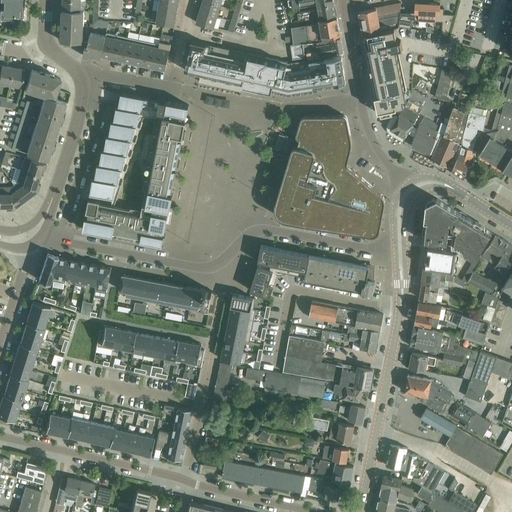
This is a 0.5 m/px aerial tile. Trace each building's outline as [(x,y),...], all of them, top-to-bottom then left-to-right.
[(0,0),(0,19),(21,20),(23,18),(23,0),(0,0)] [(80,0),(62,0),(62,10),(80,11),(80,0)] [(178,3),(161,0),(160,0),(158,11),(176,14),(178,3)] [(220,5),(203,0),(200,11),(217,16),(220,5)] [(243,0),(242,0),(237,0),(235,9),(240,11),(243,0)] [(287,0),(288,6),(296,5),(296,9),(317,5),(334,3),(333,0),(287,0)] [(400,12),(401,2),(375,7),(376,9),(359,12),(359,14),(358,14),(358,17),(359,19),(360,19),(361,23),(400,16),(400,12)] [(427,21),(428,2),(415,2),(415,7),(411,6),(411,13),(400,12),(400,16),(399,23),(398,26),(401,27),(411,29),(411,20),(427,21)] [(440,3),(428,2),(427,21),(442,22),(441,34),(447,35),(448,35),(454,14),(444,14),(444,8),(440,8),(440,3)] [(336,14),(334,3),(317,5),(318,10),(297,13),(298,21),(336,14)] [(240,11),(235,9),(231,20),(236,22),(240,11)] [(82,41),(83,11),(80,11),(62,10),(61,41),(64,41),(64,46),(85,47),(83,53),(101,57),(102,52),(106,36),(90,33),(89,41),(82,41)] [(98,12),(94,11),(93,25),(107,28),(109,21),(98,19),(98,12)] [(176,14),(158,11),(156,23),(174,26),(176,14)] [(217,16),(200,11),(196,22),(213,28),(217,16)] [(337,16),(318,19),(319,23),(291,27),(293,43),(340,37),(337,16)] [(399,16),(400,16),(361,23),(362,27),(361,27),(361,30),(362,33),(363,33),(363,35),(373,33),(381,32),(380,26),(399,22),(399,16)] [(394,29),(363,35),(376,95),(375,96),(378,111),(380,111),(381,115),(393,112),(392,108),(404,105),(410,96),(411,96),(409,88),(407,89),(398,48),(402,47),(401,40),(397,41),(394,29)] [(106,32),(106,34),(106,36),(102,52),(166,66),(167,64),(172,36),(161,34),(159,43),(106,32)] [(343,52),(340,37),(323,40),(323,44),(306,47),(308,57),(332,53),(332,54),(333,53),(343,52)] [(288,62),(191,41),(184,70),(195,72),(200,74),(200,73),(243,83),(243,85),(272,91),(272,89),(289,93),(304,91),(318,89),(318,86),(334,84),(346,82),(342,56),(306,62),(305,60),(287,63),(288,62)] [(511,65),(509,64),(506,77),(499,75),(497,80),(505,82),(492,129),(484,127),(483,130),(479,146),(482,148),(479,153),(511,173),(511,65)] [(13,67),(2,65),(0,71),(0,73),(0,83),(10,85),(13,67)] [(25,69),(13,67),(10,85),(21,87),(25,69)] [(28,79),(25,89),(45,96),(26,153),(38,157),(47,160),(50,152),(44,150),(45,146),(53,149),(55,143),(47,141),(48,137),(54,139),(59,123),(53,122),(54,118),(62,120),(64,115),(56,112),(57,108),(63,110),(65,103),(65,102),(54,98),(57,89),(60,78),(52,76),(51,82),(47,80),(49,72),(44,71),(41,79),(37,78),(39,72),(31,69),(28,79)] [(437,88),(435,96),(446,100),(453,71),(442,69),(437,88)] [(89,200),(83,229),(162,244),(169,210),(170,210),(173,194),(172,193),(189,105),(121,92),(118,107),(116,107),(114,121),(112,121),(109,136),(107,135),(104,150),(102,150),(99,164),(97,164),(95,179),(93,178),(89,196),(89,200)] [(422,107),(408,99),(401,111),(393,113),(387,123),(387,129),(390,134),(402,141),(407,133),(414,137),(417,129),(412,125),(422,107)] [(482,111),(481,114),(470,112),(459,151),(452,168),(451,170),(464,178),(469,164),(473,150),(477,129),(482,130),(486,114),(489,104),(490,101),(484,99),(483,102),(482,106),(483,107),(482,111)] [(26,100),(25,102),(21,101),(20,105),(25,107),(23,110),(19,109),(17,113),(22,115),(21,118),(16,117),(15,121),(19,123),(18,126),(14,125),(12,129),(17,131),(16,134),(11,133),(10,137),(14,139),(13,142),(8,141),(7,145),(12,147),(11,149),(17,150),(33,102),(26,100)] [(447,124),(441,122),(438,130),(430,153),(433,155),(431,159),(448,167),(448,166),(452,168),(459,151),(470,112),(469,112),(469,113),(465,111),(453,106),(447,124)] [(381,194),(349,166),(348,165),(348,164),(347,163),(348,162),(348,160),(351,147),(352,144),(352,141),(351,140),(350,131),(347,118),(347,117),(346,116),(345,115),(344,115),(343,115),(307,115),(306,115),(305,115),(303,115),(302,116),(301,117),(301,119),(296,133),(296,134),(296,136),(297,137),(298,138),(299,139),(297,145),(283,191),(282,191),(281,192),(280,192),(279,193),(279,195),(279,196),(279,197),(280,198),(281,199),(279,206),(279,208),(279,210),(279,212),(280,214),(281,215),(282,217),(283,218),(285,219),(287,220),(361,234),(371,236),(373,236),(375,235),(376,235),(378,233),(379,232),(380,230),(385,203),(385,201),(384,199),(384,197),(383,195),(381,194)] [(438,130),(420,124),(411,146),(430,154),(438,130)] [(10,152),(5,151),(1,164),(6,165),(8,158),(10,152)] [(46,164),(25,157),(21,170),(39,176),(41,168),(44,169),(46,164)] [(21,170),(17,183),(23,185),(34,188),(38,189),(39,184),(36,183),(39,176),(21,170)] [(34,188),(23,185),(17,183),(14,185),(17,190),(25,200),(37,190),(38,189),(34,188)] [(11,187),(0,186),(0,209),(13,209),(25,200),(14,185),(11,187)] [(458,212),(436,198),(426,204),(423,220),(425,221),(423,241),(447,244),(474,260),(477,260),(492,232),(458,212)] [(495,234),(487,247),(487,248),(486,248),(483,253),(484,254),(482,256),(491,262),(493,259),(505,240),(495,234)] [(511,249),(511,244),(505,240),(493,259),(491,262),(496,265),(494,268),(504,274),(511,262),(511,261),(511,253),(510,253),(511,249)] [(259,261),(307,270),(310,255),(282,249),(262,245),(259,258),(259,261)] [(457,251),(427,247),(423,269),(453,273),(457,251)] [(307,270),(305,279),(373,293),(375,281),(373,280),(374,278),(373,268),(369,268),(370,263),(311,252),(310,255),(307,270)] [(58,257),(47,253),(39,280),(49,283),(50,280),(58,257)] [(69,259),(58,257),(50,280),(64,283),(65,278),(69,259)] [(79,261),(69,259),(65,278),(75,280),(79,261)] [(479,263),(474,260),(462,279),(467,282),(473,272),(479,263)] [(89,263),(79,261),(75,280),(86,282),(89,263)] [(100,265),(89,263),(86,282),(96,284),(100,265)] [(111,267),(100,265),(96,284),(95,289),(107,291),(111,267)] [(270,296),(274,285),(269,284),(274,270),(259,265),(259,266),(252,286),(251,290),(261,293),(270,296)] [(453,273),(423,269),(422,283),(448,288),(449,280),(453,281),(463,286),(465,281),(454,276),(453,273)] [(511,271),(503,286),(511,290),(511,271)] [(491,293),(496,283),(473,272),(467,282),(486,291),(491,293)] [(126,291),(125,296),(212,313),(216,292),(122,274),(120,290),(126,291)] [(443,295),(444,287),(422,283),(419,301),(436,304),(437,294),(443,295)] [(486,291),(481,302),(495,307),(499,297),(491,293),(486,291)] [(251,309),(253,297),(233,293),(231,305),(251,309)] [(50,306),(32,300),(29,312),(47,318),(51,307),(50,307),(50,306)] [(384,314),(312,300),(309,316),(344,324),(342,333),(345,334),(378,340),(384,314)] [(499,300),(495,309),(491,322),(490,324),(501,327),(509,303),(499,300)] [(445,306),(418,301),(416,313),(446,319),(449,311),(445,306)] [(249,319),(251,309),(231,305),(232,305),(230,316),(249,319)] [(479,317),(479,318),(491,322),(495,309),(487,306),(483,318),(479,317)] [(166,311),(165,317),(181,320),(182,314),(166,311)] [(462,316),(449,311),(446,319),(445,320),(455,323),(467,328),(463,338),(483,344),(490,324),(491,322),(479,318),(478,319),(463,313),(462,316)] [(47,318),(29,312),(25,322),(26,322),(44,328),(47,318)] [(446,319),(416,313),(414,323),(440,328),(441,324),(447,325),(453,327),(455,323),(445,320),(446,319)] [(247,330),(249,319),(230,316),(228,326),(247,330)] [(45,328),(44,328),(26,322),(23,332),(41,338),(45,328)] [(104,330),(99,329),(96,346),(112,349),(113,346),(112,346),(116,327),(105,325),(104,330)] [(411,335),(439,340),(441,330),(413,325),(411,335)] [(245,341),(247,330),(228,326),(225,337),(245,341)] [(126,329),(116,327),(112,346),(113,346),(123,348),(126,329)] [(126,329),(123,348),(133,350),(137,332),(137,331),(126,329)] [(19,343),(27,346),(37,349),(38,349),(41,338),(23,332),(19,343)] [(144,353),(147,334),(137,332),(133,350),(133,351),(144,353)] [(154,355),(158,336),(147,334),(144,353),(154,355)] [(378,340),(345,334),(344,338),(361,342),(360,347),(376,351),(378,340)] [(320,340),(289,335),(283,371),(340,381),(340,383),(362,387),(370,388),(371,381),(373,370),(371,369),(371,368),(337,361),(336,364),(321,361),(325,341),(320,340)] [(455,343),(439,340),(411,335),(409,345),(446,352),(467,356),(478,358),(480,352),(455,343)] [(165,357),(169,338),(158,336),(154,355),(165,357)] [(243,351),(245,341),(225,337),(223,348),(243,351)] [(176,359),(180,340),(169,338),(165,357),(176,359)] [(186,361),(190,341),(180,339),(180,340),(176,359),(186,360),(186,361)] [(190,341),(186,361),(186,360),(185,363),(202,366),(205,349),(200,348),(201,343),(190,341)] [(16,353),(34,359),(37,349),(27,346),(19,343),(16,353)] [(241,363),(243,351),(223,348),(221,359),(241,363)] [(511,362),(481,351),(480,352),(478,358),(470,380),(465,395),(481,401),(491,372),(511,378),(511,362)] [(412,352),(409,367),(425,371),(426,363),(435,365),(436,357),(412,352)] [(467,356),(446,352),(444,361),(461,364),(462,363),(466,363),(467,356)] [(34,359),(16,353),(12,363),(31,369),(34,359)] [(469,359),(467,365),(473,367),(475,361),(469,359)] [(31,369),(12,363),(9,373),(10,373),(28,379),(31,369)] [(232,365),(220,363),(210,408),(222,410),(232,365)] [(325,380),(247,367),(246,377),(265,381),(264,387),(323,397),(325,380)] [(6,384),(25,390),(29,379),(28,379),(10,373),(6,384)] [(432,379),(408,374),(404,391),(420,394),(420,400),(446,415),(454,400),(452,398),(454,395),(452,392),(453,391),(432,379)] [(185,396),(195,398),(196,392),(195,392),(197,383),(194,382),(194,384),(188,383),(186,390),(185,396)] [(340,383),(336,382),(334,391),(345,393),(344,397),(349,398),(359,400),(362,387),(340,383)] [(3,395),(11,397),(12,398),(21,400),(22,400),(25,390),(6,384),(3,395)] [(11,397),(3,395),(3,394),(0,402),(0,404),(18,410),(21,400),(12,398),(11,397)] [(337,401),(322,399),(321,406),(336,408),(337,401)] [(491,422),(454,400),(446,415),(482,437),(491,422)] [(348,420),(352,420),(362,423),(366,406),(352,403),(351,407),(340,405),(339,411),(349,413),(348,420)] [(18,410),(0,404),(0,416),(14,421),(18,410)] [(189,427),(192,410),(181,407),(165,404),(163,412),(177,415),(175,424),(189,427)] [(504,453),(426,407),(420,418),(450,436),(444,446),(492,474),(495,468),(504,453)] [(60,415),(49,413),(45,431),(56,434),(60,415)] [(295,414),(293,423),(327,430),(329,420),(295,414)] [(71,418),(60,415),(56,434),(67,436),(71,417),(71,418)] [(82,419),(71,417),(67,436),(67,435),(77,438),(82,419)] [(92,422),(82,419),(77,438),(88,440),(92,422)] [(208,427),(208,428),(215,430),(217,420),(210,419),(208,427)] [(103,424),(92,422),(88,440),(99,443),(103,424)] [(354,425),(340,422),(338,432),(330,431),(329,438),(337,439),(337,440),(350,442),(354,425)] [(113,426),(103,424),(99,443),(109,445),(109,446),(113,426)] [(173,433),(159,430),(158,437),(185,443),(189,427),(175,424),(173,433)] [(114,427),(113,426),(109,446),(119,448),(124,430),(113,427),(114,427)] [(134,432),(124,430),(119,448),(130,451),(134,432)] [(145,435),(134,432),(130,451),(140,453),(145,435)] [(156,437),(145,435),(140,453),(151,456),(156,437)] [(158,437),(156,448),(161,449),(162,446),(170,447),(168,459),(175,461),(175,458),(182,460),(185,443),(158,437)] [(349,448),(325,444),(323,458),(346,462),(349,448)] [(386,464),(402,468),(401,473),(414,475),(413,480),(425,487),(432,491),(444,470),(434,465),(433,464),(418,455),(406,452),(407,448),(400,446),(390,444),(388,454),(386,464)] [(269,458),(281,460),(284,461),(285,453),(270,451),(265,450),(264,457),(269,458)] [(0,456),(0,467),(1,464),(8,465),(10,458),(7,458),(0,456)] [(203,466),(216,469),(218,461),(205,459),(203,466)] [(320,459),(319,463),(318,467),(352,475),(354,466),(336,462),(335,466),(333,466),(331,461),(320,459)] [(225,460),(222,477),(262,484),(265,467),(225,460)] [(16,477),(43,483),(44,480),(47,467),(26,462),(24,473),(17,471),(16,477)] [(265,467),(262,484),(302,492),(306,475),(265,467)] [(352,475),(318,467),(317,472),(333,476),(332,480),(350,483),(352,475)] [(401,479),(384,475),(382,485),(399,489),(411,494),(413,488),(400,483),(401,479)] [(67,478),(61,477),(59,488),(65,490),(64,495),(76,498),(75,505),(81,479),(67,476),(67,478)] [(323,479),(311,476),(308,489),(324,493),(322,500),(337,503),(340,489),(322,485),(323,479)] [(455,476),(448,488),(453,491),(458,482),(455,476)] [(94,482),(81,479),(75,505),(81,506),(84,494),(91,496),(94,482)] [(399,489),(382,485),(379,496),(396,500),(397,495),(410,500),(411,494),(399,489)] [(14,511),(0,507),(0,511),(34,511),(40,491),(34,489),(24,486),(16,511),(14,511)] [(99,486),(95,504),(107,506),(111,489),(99,486)] [(459,511),(461,509),(448,501),(422,486),(418,493),(430,501),(428,504),(441,511),(459,511)] [(144,511),(150,491),(136,488),(130,511),(131,511),(144,511)] [(454,490),(448,501),(467,511),(472,511),(478,504),(474,502),(474,503),(467,499),(468,498),(454,490)] [(396,500),(379,496),(377,508),(394,511),(412,511),(408,509),(395,506),(396,500)] [(235,511),(191,501),(188,511),(235,511)]
